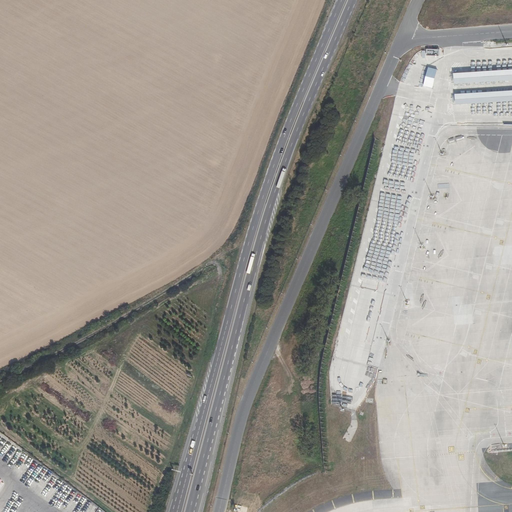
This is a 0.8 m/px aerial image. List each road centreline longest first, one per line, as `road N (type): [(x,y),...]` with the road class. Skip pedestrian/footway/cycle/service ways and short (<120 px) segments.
road 1 (primary): [(342,0),(251,234),(177,511)]
road 2 (primary): [(189,511),(269,207),(352,0)]
road 3 (track): [(0,380),(214,263),(218,270),(146,311),(106,396)]
